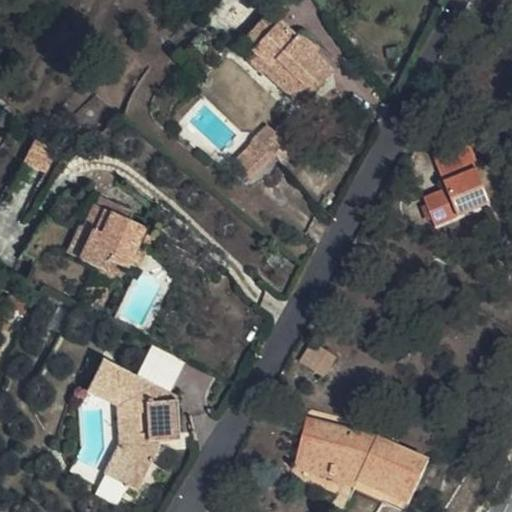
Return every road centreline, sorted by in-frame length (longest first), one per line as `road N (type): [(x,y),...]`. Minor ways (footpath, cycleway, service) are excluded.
road 1 (residential): [(460,0),(318,276),(182,511)]
road 2 (unknown): [(18,248),(54,193),(79,173),(126,170),(299,310)]
